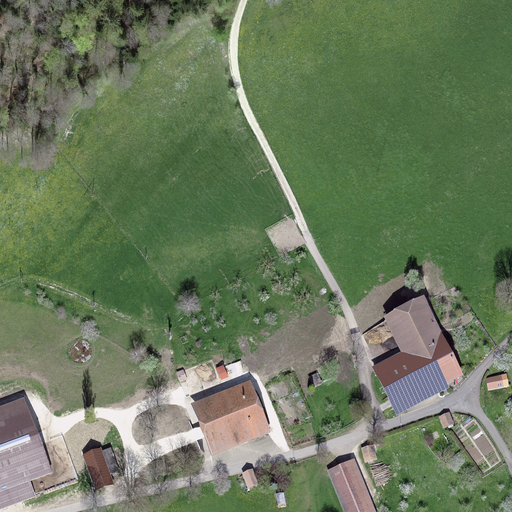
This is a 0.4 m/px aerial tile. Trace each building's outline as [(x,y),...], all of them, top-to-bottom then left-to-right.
[(453,375),(413,306),(381,325),(401,358),(371,375),(392,411),(453,375)] [(494,380),(483,383),(485,391),(496,389),(494,380)] [(258,393),(200,412),(206,428),(209,439),(216,458),(273,438),(258,393)] [(31,415),(0,426),(0,510),(37,497),(32,485),(55,477),(31,415)] [(149,416),(139,418),(141,427),(151,425),(149,416)] [(443,418),(436,421),(439,430),(447,428),(443,418)] [(206,428),(180,436),(183,447),(209,439),(206,428)] [(107,453),(90,459),(102,488),(118,482),(107,453)] [(373,453),(361,456),(364,467),(377,463),(373,453)] [(362,511),(347,468),(327,475),(340,511),(362,511)] [(256,474),(249,476),(254,490),(261,487),(256,474)]
